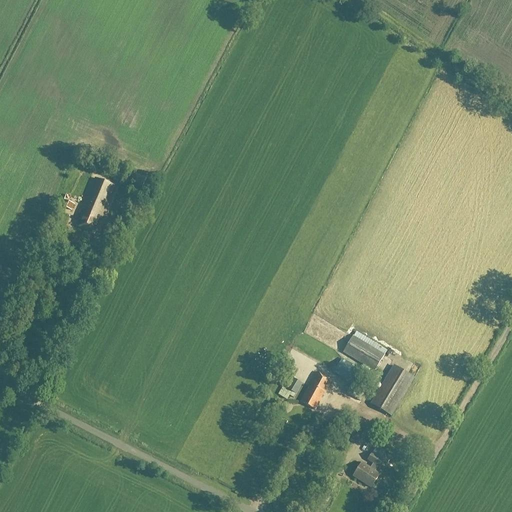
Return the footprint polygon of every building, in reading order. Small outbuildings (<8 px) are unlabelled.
[(145,179),(135,174),(133,173),(129,183),(130,183),(141,188),(145,179)] [(90,188),(90,187),(77,216),(81,218),(77,225),(91,231),(97,217),(101,219),(111,195),(109,194),(112,187),(94,179),(90,188)] [(73,205),(62,201),(60,208),(71,212),(73,205)] [(357,332),(355,336),(369,343),(371,339),(357,332)] [(383,357),(382,357),(351,337),(342,352),(374,372),(383,357)] [(334,373),(347,381),(354,368),(341,360),(334,373)] [(393,367),(370,405),(389,417),(412,378),(393,367)] [(359,370),(354,368),(347,381),(346,383),(363,393),(367,386),(363,383),(369,373),(360,368),(359,370)] [(314,373),(299,403),(314,411),(330,382),(314,373)] [(292,379),(291,380),(286,390),(294,395),(300,384),(292,379)] [(331,442),(337,426),(329,423),(324,439),(331,442)] [(375,466),(380,460),(371,454),(367,461),(372,464),(369,469),(361,463),(352,477),(370,488),(378,475),(372,470),(375,466)]
